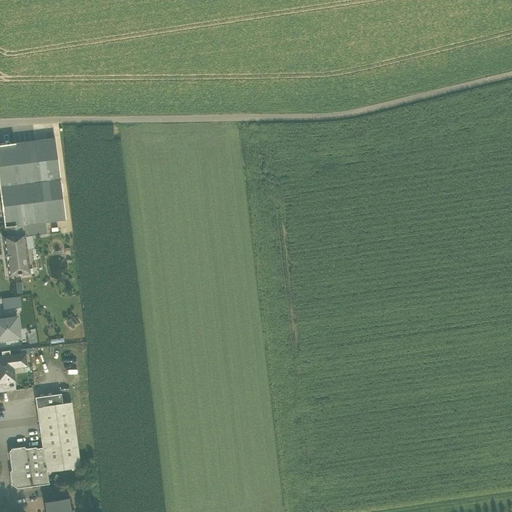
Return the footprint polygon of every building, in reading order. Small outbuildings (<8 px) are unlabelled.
[(0,145),(0,194),(4,228),(7,228),(7,227),(23,225),(45,221),(45,222),(64,219),(64,220),(65,219),(55,139),(54,139),(15,144),(0,145)] [(24,235),(24,237),(47,234),(45,222),(23,225),(24,235)] [(7,262),(9,276),(17,275),(17,276),(21,275),(29,274),(24,237),(24,235),(23,225),(7,227),(8,237),(6,237),(4,238),(5,252),(5,253),(6,253),(7,261),(6,261),(6,262),(7,262)] [(0,340),(19,338),(16,318),(4,320),(0,320),(0,340)] [(0,358),(0,382),(7,382),(6,379),(14,378),(12,367),(26,366),(24,355),(0,358)] [(0,382),(0,392),(15,390),(14,383),(7,384),(7,382),(0,382)] [(71,403),(62,404),(61,394),(36,398),(37,407),(43,448),(46,473),(47,472),(80,468),(71,403)] [(13,483),(17,487),(31,485),(48,483),(47,472),(46,473),(43,448),(25,451),(23,449),(12,451),(10,453),(13,471),(11,473),(13,483)] [(47,502),(49,511),(71,511),(72,510),(69,511),(67,498),(47,502)]
